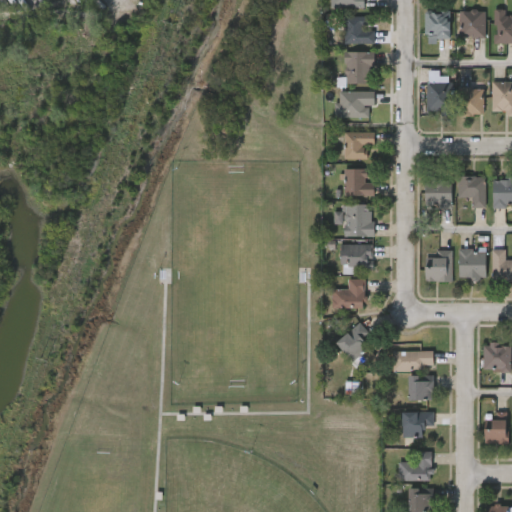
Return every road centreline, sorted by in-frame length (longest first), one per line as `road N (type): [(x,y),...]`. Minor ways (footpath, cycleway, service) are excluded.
road 1 (residential): [(404,0),(407,293)]
road 2 (residential): [(467,313),(466,511)]
